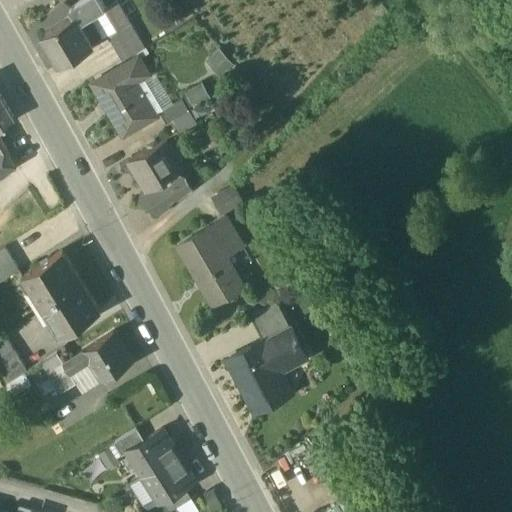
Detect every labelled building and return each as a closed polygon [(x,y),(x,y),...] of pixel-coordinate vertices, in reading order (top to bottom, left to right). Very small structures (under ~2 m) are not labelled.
[(73,15),(41,34),(60,65),(93,46),(79,23),(106,7),(101,0),(84,0),(69,9),(73,15)] [(131,23),(118,0),(117,0),(106,7),(119,30),(131,23)] [(119,30),(108,36),(123,60),(145,46),(131,23),(119,30)] [(139,55),(94,82),(124,134),(156,115),(136,80),(149,73),(139,55)] [(0,127),(14,119),(0,94),(0,127)] [(183,96),(160,110),(167,122),(190,108),(183,96)] [(163,138),(129,159),(146,188),(147,189),(178,170),(185,166),(176,151),(172,153),(163,138)] [(0,146),(0,174),(16,166),(4,145),(0,146)] [(178,170),(147,189),(146,188),(143,189),(140,201),(152,204),(159,212),(168,204),(168,200),(174,195),(178,195),(191,184),(186,175),(180,174),(178,170)] [(236,184),(214,197),(222,210),(243,198),(236,184)] [(226,217),(179,244),(213,302),(245,283),(226,251),(241,242),(226,217)] [(5,247),(0,250),(0,281),(19,270),(5,247)] [(63,249),(22,275),(41,305),(82,280),(63,249)] [(82,280),(41,305),(60,337),(101,312),(82,280)] [(277,299),(251,315),(263,339),(264,339),(265,341),(292,327),(277,299)] [(292,327),(265,341),(264,339),(263,339),(232,356),(243,377),(240,379),(256,410),(292,391),(277,362),(303,348),(292,327)] [(113,331),(85,349),(92,360),(99,370),(96,372),(102,381),(133,361),(113,331)] [(27,370),(6,337),(0,340),(0,371),(7,383),(27,370)] [(64,362),(63,363),(70,374),(71,374),(92,360),(85,349),(64,362)] [(64,362),(57,352),(44,360),(63,390),(76,382),(71,374),(70,374),(63,363),(64,362)] [(136,428),(113,443),(121,456),(126,453),(125,451),(143,439),(136,428)] [(178,454),(161,428),(143,439),(125,451),(126,453),(142,477),(178,454)] [(291,452),(307,490),(328,482),(312,443),(291,452)] [(178,454),(142,477),(158,502),(184,486),(194,479),(178,454)] [(269,469),(288,511),(294,511),(313,504),(291,459),(269,469)] [(184,486),(161,501),(168,511),(191,497),(184,486)] [(353,511),(347,497),(319,509),(320,511),(353,511)]
